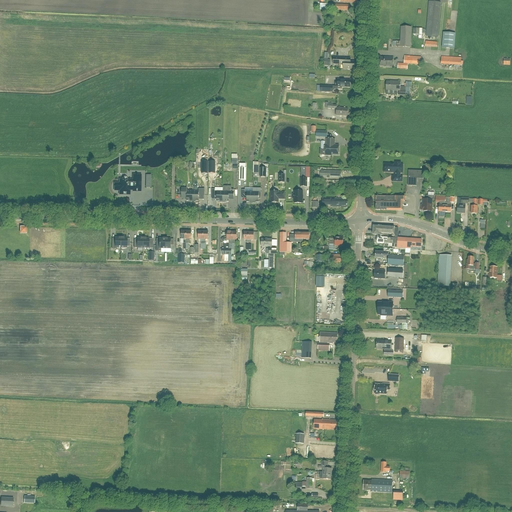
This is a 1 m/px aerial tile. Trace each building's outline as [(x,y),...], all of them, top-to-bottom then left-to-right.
[(441,3),(429,1),(426,37),(438,38),(441,3)] [(388,8),(388,16),(399,16),(399,12),(403,12),(403,3),(393,3),(392,9),(388,8)] [(396,47),(400,47),(411,47),(411,27),(401,27),(400,41),(393,41),(392,46),(396,46),(396,47)] [(454,49),(456,33),(443,32),(442,48),(454,49)] [(404,56),(404,64),(421,65),(421,57),(404,56)] [(461,61),(461,58),(441,56),(441,64),(463,66),(463,61),(461,61)] [(334,58),(333,64),(343,65),(343,69),(354,70),(354,62),(348,62),(348,58),(334,58)] [(393,58),(388,58),(381,58),(380,66),(384,66),(384,67),(393,68),(393,58)] [(342,90),(342,88),(350,88),(350,80),(337,80),(337,90),(342,90)] [(400,87),(400,82),(386,82),(386,91),(399,91),(398,96),(405,96),(406,88),(400,87)] [(336,116),(347,117),(348,109),(337,108),(337,105),(328,104),(327,108),(337,109),(336,116)] [(332,155),(338,155),(339,146),(334,145),(335,139),(326,139),(326,145),(325,145),(324,155),(332,156),(332,155)] [(395,162),(395,165),(384,164),(384,172),(394,173),(395,173),(395,176),(392,176),(392,181),(402,182),(402,177),(400,177),(400,173),(402,173),(403,165),(400,165),(400,163),(395,162)] [(408,171),(408,186),(416,186),(417,179),(423,179),(423,172),(409,171),(408,171)] [(127,182),(122,182),(122,180),(120,180),(120,182),(120,184),(118,184),(115,184),(115,187),(115,191),(118,191),(120,191),(119,195),(123,195),(126,195),(130,195),(130,191),(130,189),(133,189),(133,191),(134,191),(140,191),(140,192),(141,176),(133,175),(133,181),(130,181),(130,180),(127,180),(127,182)] [(188,202),(193,202),(193,191),(187,191),(187,189),(185,189),(182,188),(181,195),(181,199),(187,199),(187,201),(188,201),(188,202)] [(199,191),(193,191),(193,202),(197,202),(199,202),(199,195),(204,196),(204,189),(199,189),(199,191)] [(212,189),(212,196),(217,196),(217,202),(218,202),(218,203),(223,203),(223,192),(215,191),(215,189),(212,189)] [(231,192),(223,192),(223,203),(227,203),(227,202),(229,202),(229,200),(234,200),(234,190),(231,190),(231,192)] [(248,203),(253,203),(253,192),(245,192),(245,190),(242,190),(242,196),(247,196),(247,203),(248,203)] [(271,192),(271,203),(278,203),(278,199),(285,199),(285,193),(278,193),(278,192),(275,192),(275,191),(274,191),(274,192),(271,192)] [(294,199),(294,203),(302,204),(303,191),(294,191),(294,194),(293,194),(293,199),(294,199)] [(261,192),(253,192),(253,203),(257,204),(257,203),(259,203),(259,197),(261,197),(261,192)] [(376,210),(402,211),(402,202),(405,202),(405,196),(376,196),(376,210)] [(426,196),(426,200),(423,200),(423,205),(422,205),(422,210),(424,210),(424,211),(432,211),(432,201),(435,201),(435,196),(426,196)] [(445,212),(446,197),(436,197),(435,202),(440,203),(440,205),(439,205),(439,212),(445,212)] [(455,198),(446,197),(445,212),(451,213),(452,203),(454,203),(455,198)] [(342,199),(323,199),(323,207),(342,207),(342,209),(346,209),(347,208),(348,199),(342,199)] [(461,204),(461,206),(458,205),(457,213),(465,213),(465,204),(461,204)] [(397,244),(398,238),(398,228),(395,228),(373,226),(373,235),(377,235),(382,236),(382,239),(388,239),(388,244),(392,244),(397,244)] [(231,255),(232,232),(227,232),(227,240),(229,240),(229,244),(224,244),(224,249),(222,249),(222,255),(231,255)] [(286,243),(286,233),(280,233),(280,255),(285,255),(285,252),(291,252),(291,243),(286,243)] [(310,234),(295,233),(295,235),(290,235),(290,242),(303,242),(303,239),(310,240),(310,234)] [(377,243),(388,244),(388,239),(382,239),(382,236),(377,235),(377,243)] [(121,248),(121,238),(118,238),(115,238),(115,241),(112,241),(112,249),(116,249),(116,248),(121,248)] [(121,238),(121,248),(121,249),(127,249),(127,247),(130,247),(130,240),(127,240),(127,238),(124,238),(121,238)] [(134,248),(143,248),(143,238),(140,238),(140,239),(137,239),(137,242),(134,242),(134,248)] [(343,246),(343,238),(335,238),(335,239),(329,239),(329,250),(335,250),(336,246),(343,246)] [(422,240),(398,238),(397,244),(392,244),(392,247),(411,249),(411,247),(421,248),(422,240)] [(161,249),(165,249),(165,239),(162,239),(159,239),(159,241),(156,241),(156,251),(161,252),(161,249)] [(165,239),(165,249),(171,249),(171,245),(174,246),(174,241),(171,241),(171,239),(168,239),(165,239)] [(269,249),(266,249),(266,254),(277,254),(277,249),(272,249),(272,247),(272,239),(261,239),(261,247),(270,247),(270,249),(269,249)] [(251,244),(249,244),(248,250),(248,255),(251,255),(257,255),(257,252),(251,252),(251,250),(251,244)] [(388,256),(388,265),(404,266),(404,256),(388,255),(388,253),(384,253),(384,252),(376,252),(375,258),(383,259),(384,256),(388,256)] [(317,255),(317,263),(317,264),(321,265),(325,262),(325,256),(317,255)] [(345,263),(345,256),(329,255),(329,263),(340,264),(340,262),(345,263)] [(448,287),(450,256),(439,256),(437,286),(448,287)] [(479,270),(479,263),(475,263),(475,265),(473,265),(474,257),(468,257),(468,260),(467,260),(466,269),(479,270)] [(497,279),(497,267),(490,267),(490,273),(489,273),(489,278),(497,279)] [(403,278),(403,270),(388,269),(388,277),(403,278)] [(374,278),(385,279),(385,271),(379,270),(379,271),(374,271),(374,278)] [(319,343),(318,343),(318,351),(329,351),(329,344),(333,344),(333,342),(337,343),(337,334),(320,332),(319,343)] [(404,353),(404,351),(405,339),(396,338),(395,353),(398,353),(398,351),(401,351),(401,353),(404,353)] [(392,341),(376,340),(376,349),(391,350),(392,341)] [(302,342),(301,352),(301,358),(311,358),(312,342),(302,342)] [(389,391),(390,384),(383,384),(382,385),(375,384),(375,389),(373,389),(373,392),(374,393),(374,394),(375,394),(375,395),(379,395),(379,394),(386,395),(387,390),(389,391)] [(322,420),(321,429),(337,430),(337,420),(330,420),(322,419),(322,420)] [(321,429),(322,420),(314,420),(313,429),(321,429)] [(296,434),(296,444),(304,444),(304,434),(296,434)] [(322,462),(322,469),(323,469),(323,472),(320,472),(319,479),(323,479),(331,479),(331,469),(327,469),(328,462),(322,462)] [(390,472),(391,463),(382,463),(381,472),(390,472)] [(392,493),(393,481),(372,480),(372,481),(364,480),(363,490),(371,491),(371,492),(392,493)] [(403,499),(403,490),(393,490),(394,500),(403,499)] [(1,498),(1,506),(13,506),(13,498),(1,498)]
